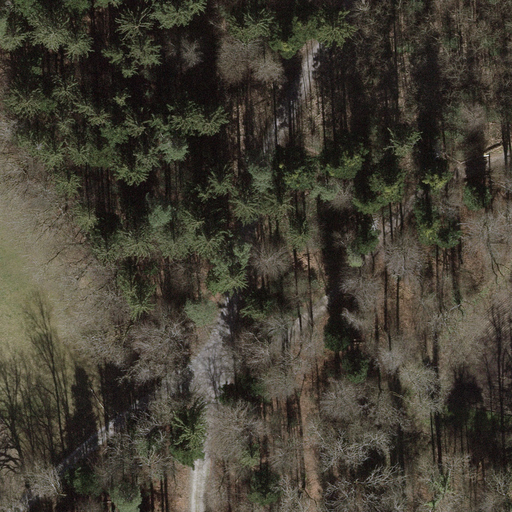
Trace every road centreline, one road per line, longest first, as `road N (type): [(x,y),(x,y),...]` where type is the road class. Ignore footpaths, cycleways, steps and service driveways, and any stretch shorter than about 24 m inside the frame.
road 1 (track): [(511,156),(437,180),(299,325),(270,346),(217,363),(132,417),(19,511)]
road 2 (track): [(354,0),(284,108),(264,167),(217,363),(194,511)]
